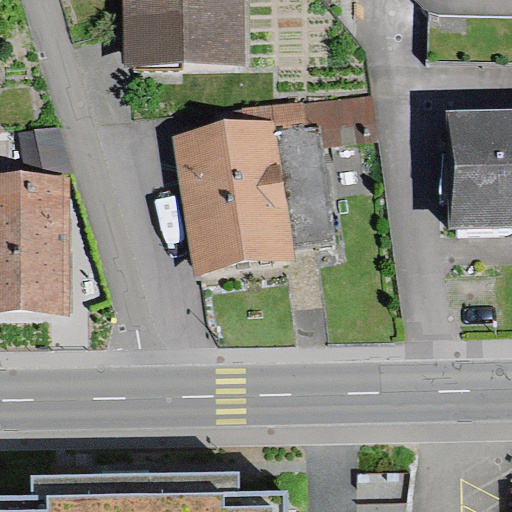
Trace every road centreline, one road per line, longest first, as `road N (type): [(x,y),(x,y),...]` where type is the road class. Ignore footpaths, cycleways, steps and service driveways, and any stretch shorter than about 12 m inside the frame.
road 1 (residential): [(149,396),(40,0)]
road 2 (secondary): [(511,391),(149,396)]
road 3 (secondary): [(149,396),(0,399)]
